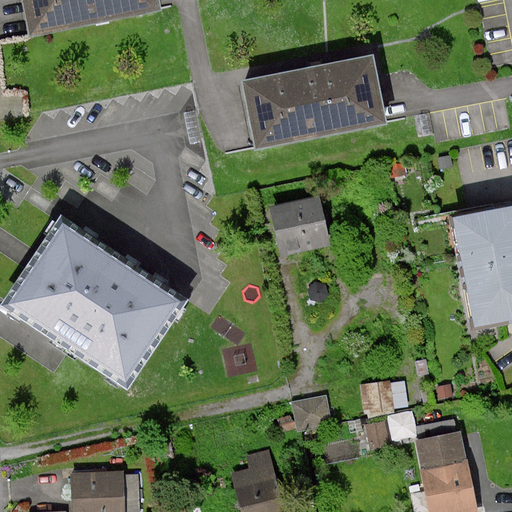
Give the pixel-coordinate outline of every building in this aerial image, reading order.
[(26,0),(34,33),(158,6),(156,0),(26,0)] [(246,83),(258,146),(383,121),(371,58),(246,83)] [(271,212),(279,252),(289,250),(330,242),(322,202),(271,212)] [(477,326),(511,319),(511,209),(458,219),(477,326)] [(182,303),(64,226),(39,265),(11,307),(129,384),(182,303)] [(373,378),(372,405),(395,406),(396,379),(373,378)] [(293,397),(300,425),(333,418),(327,389),(293,397)] [(414,408),(391,413),(396,435),(419,429),(414,408)] [(433,430),(460,424),(458,415),(431,421),(433,430)] [(460,433),(418,441),(424,470),(432,511),(475,511),(466,462),(460,433)] [(237,476),(245,511),(284,511),(270,453),(251,457),(254,472),(237,476)] [(134,511),(138,511),(137,477),(123,478),(123,473),(74,475),(75,511),(134,511)]
